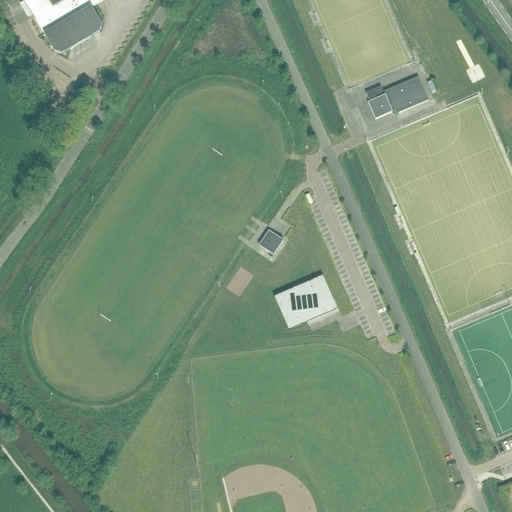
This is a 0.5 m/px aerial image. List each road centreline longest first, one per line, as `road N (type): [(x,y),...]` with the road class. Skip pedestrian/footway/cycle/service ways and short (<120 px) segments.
road 1 (unclassified): [(483,511),(260,0)]
road 2 (unclassified): [(0,258),(169,0)]
road 3 (unknown): [(117,84),(78,76),(6,0)]
